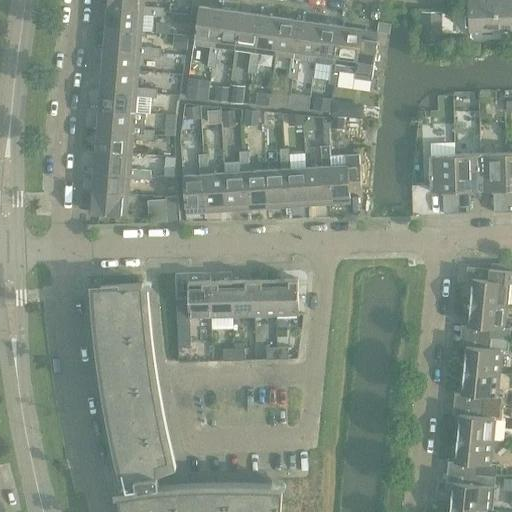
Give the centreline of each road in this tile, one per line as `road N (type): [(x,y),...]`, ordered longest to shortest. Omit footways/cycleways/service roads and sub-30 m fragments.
road 1 (residential): [(312,376),(178,378),(194,441),(308,436)]
road 2 (residential): [(415,511),(435,236)]
road 3 (residential): [(102,511),(77,401),(63,250)]
road 4 (residential): [(63,250),(327,241)]
road 5 (tertiary): [(41,503),(10,329),(6,247)]
road 6 (residential): [(63,250),(65,118),(81,0)]
road 7 (tertiary): [(6,247),(26,0)]
road 8 (residential): [(327,241),(312,376)]
